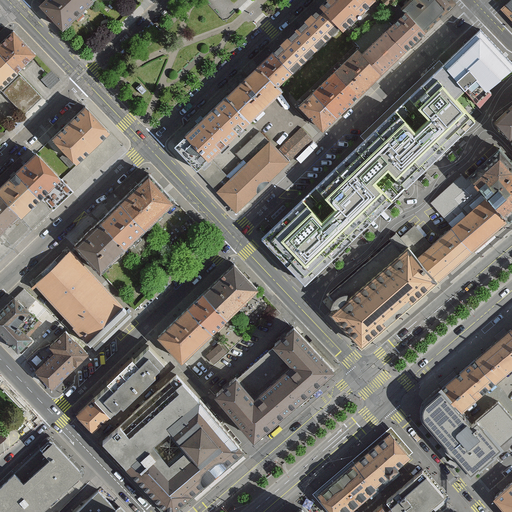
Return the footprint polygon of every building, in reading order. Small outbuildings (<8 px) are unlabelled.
[(43,0),(39,4),(62,27),(90,0),(43,0)] [(326,0),(318,9),(337,29),(368,0),(326,0)] [(409,0),(383,26),(403,47),(450,0),(409,0)] [(511,0),(508,0),(500,9),(511,22),(511,21),(511,0)] [(337,29),(318,9),(290,35),(309,55),(337,29)] [(383,26),(357,51),(377,72),(403,47),(383,26)] [(478,104),(511,72),(511,64),(480,30),(442,66),(478,104)] [(12,31),(0,42),(0,51),(18,70),(35,54),(12,31)] [(291,73),(309,55),(290,35),(271,53),(291,73)] [(351,45),(329,67),(355,94),(377,72),(357,51),(351,45)] [(0,51),(0,87),(18,70),(0,51)] [(256,67),(269,81),(284,66),(271,53),(256,67)] [(478,104),(442,66),(415,92),(262,237),(282,258),(304,282),(395,195),(474,121),(468,114),(478,104)] [(256,67),(221,100),(245,125),(280,92),(269,81),(256,67)] [(355,94),(329,67),(307,89),(333,115),(355,94)] [(18,70),(0,87),(0,88),(23,113),(42,96),(18,70)] [(50,70),(41,79),(50,89),(60,80),(50,70)] [(333,115),(307,89),(294,101),(320,128),(322,126),(327,121),(333,115)] [(221,100),(176,143),(214,186),(224,177),(208,159),(245,125),(221,100)] [(511,100),(491,120),(511,142),(511,100)] [(85,107),(52,138),(75,162),(79,158),(107,131),(85,107)] [(276,149),(287,160),(310,138),(299,127),(276,149)] [(238,150),(246,159),(267,139),(258,130),(238,150)] [(107,131),(79,158),(81,160),(93,173),(122,145),(107,131)] [(246,159),(214,190),(235,211),(287,160),(276,149),(267,139),(246,159)] [(511,164),(497,147),(464,176),(482,197),(503,221),(511,213),(511,164)] [(61,178),(36,153),(17,171),(41,197),(61,178)] [(93,173),(81,160),(62,179),(74,191),(93,173)] [(41,197),(17,171),(0,187),(0,192),(22,215),(41,197)] [(430,200),(451,224),(482,197),(464,176),(462,173),(430,200)] [(171,198),(149,174),(125,196),(148,220),(171,198)] [(54,210),(74,191),(62,179),(61,178),(41,197),(54,210)] [(0,192),(0,232),(2,234),(19,218),(22,215),(0,192)] [(148,220),(125,196),(101,218),(123,242),(148,220)] [(22,215),(19,218),(32,231),(54,210),(41,197),(22,215)] [(482,197),(451,224),(472,248),(503,221),(482,197)] [(19,218),(2,234),(15,248),(32,231),(19,218)] [(123,242),(101,218),(76,242),(98,266),(123,242)] [(472,248),(451,224),(431,241),(452,265),(472,248)] [(2,234),(0,236),(0,261),(15,248),(2,234)] [(452,265),(431,241),(414,256),(435,280),(452,265)] [(404,245),(365,279),(395,314),(435,280),(414,256),(404,245)] [(127,314),(67,250),(34,281),(94,345),(127,314)] [(255,287),(233,263),(206,289),(228,312),(255,287)] [(395,314),(365,279),(329,311),(359,345),(395,314)] [(24,288),(16,296),(30,310),(38,318),(46,310),(24,288)] [(228,312),(206,289),(183,310),(205,333),(228,312)] [(30,310),(16,296),(2,310),(16,324),(30,310)] [(16,324),(2,310),(0,311),(0,331),(19,351),(31,339),(16,324)] [(205,333),(183,310),(160,331),(182,355),(205,333)] [(65,327),(49,342),(55,347),(71,364),(87,350),(65,327)] [(294,329),(263,355),(303,401),(333,375),(294,329)] [(511,334),(507,329),(471,359),(491,382),(511,364),(511,334)] [(226,351),(219,343),(207,354),(214,362),(226,351)] [(28,358),(35,365),(50,352),(43,345),(28,358)] [(51,383),(71,364),(55,347),(50,352),(35,365),(51,383)] [(111,385),(95,400),(109,415),(123,402),(124,404),(155,374),(153,372),(163,362),(149,348),(136,360),(133,357),(108,381),(111,385)] [(263,355),(239,375),(278,421),(303,401),(263,355)] [(471,359),(440,386),(460,409),(491,382),(471,359)] [(178,379),(180,381),(125,431),(119,424),(103,438),(130,467),(160,441),(155,436),(170,423),(165,418),(196,389),(183,374),(178,379)] [(278,421),(239,375),(218,393),(257,439),(278,421)] [(439,384),(421,400),(419,401),(419,403),(418,404),(418,406),(418,408),(418,409),(419,411),(420,412),(446,443),(471,421),(460,409),(440,386),(439,384)] [(196,389),(165,418),(170,423),(186,442),(199,456),(231,428),(196,389)] [(511,429),(511,415),(498,398),(476,417),(497,442),(511,429)] [(109,415),(95,400),(78,417),(92,432),(109,415)] [(471,421),(446,443),(468,468),(497,442),(476,417),(471,421)] [(186,442),(172,454),(160,441),(130,467),(139,478),(164,505),(172,505),(243,441),(231,428),(199,456),(186,442)] [(386,430),(351,460),(376,488),(410,458),(386,430)] [(50,438),(42,446),(49,453),(24,477),(48,502),(61,491),(82,471),(82,469),(82,467),(73,458),(52,436),(50,438)] [(348,511),(376,488),(351,460),(316,491),(334,511),(348,511)] [(24,477),(16,468),(0,482),(0,511),(37,511),(48,502),(24,477)] [(420,470),(384,502),(392,511),(418,511),(440,493),(420,470)] [(511,511),(511,479),(491,497),(503,511),(511,511)] [(124,511),(114,500),(102,486),(71,511),(124,511)] [(392,511),(384,502),(371,511),(392,511)]
